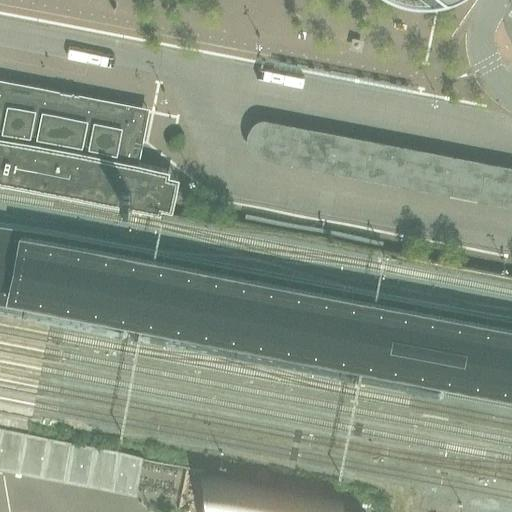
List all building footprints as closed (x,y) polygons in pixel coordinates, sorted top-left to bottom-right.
[(0,181),(7,183),(14,184),(80,197),(92,199),(106,202),(159,212),(160,211),(167,172),(167,170),(167,169),(139,164),(124,161),(128,141),(128,139),(128,138),(132,118),(122,116),(121,124),(108,122),(96,120),(98,111),(36,99),(34,108),(22,105),(10,103),(11,94),(1,92),(0,99),(0,181)] [(511,166),(270,120),(262,121),(256,125),(252,131),(250,137),(249,144),(252,151),(256,157),(261,161),(511,208),(511,166)] [(61,251),(16,242),(17,242),(17,243),(18,244),(18,245),(16,254),(16,255),(16,256),(17,257),(18,258),(53,264),(54,264),(55,264),(56,263),(56,262),(58,252),(59,251),(60,251),(61,251)] [(183,310),(207,315),(213,284),(189,280),(186,295),(183,310)] [(236,289),(213,284),(207,315),(231,320),(236,289)] [(236,289),(231,320),(254,324),(257,309),(259,293),(236,289)] [(511,339),(502,337),(495,373),(507,376),(508,373),(511,373),(511,339)] [(0,463),(132,489),(138,459),(0,431),(0,463)] [(344,499),(202,472),(210,511),(348,511),(341,511),(344,499)]
